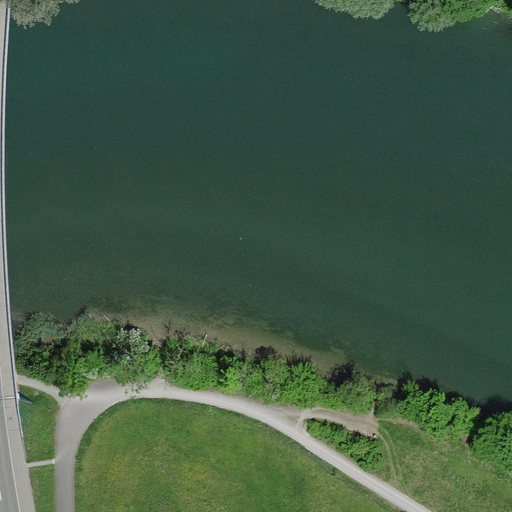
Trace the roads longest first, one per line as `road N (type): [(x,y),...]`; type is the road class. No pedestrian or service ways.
road 1 (track): [(81,407),(142,388),(265,414)]
road 2 (track): [(420,511),(265,414)]
